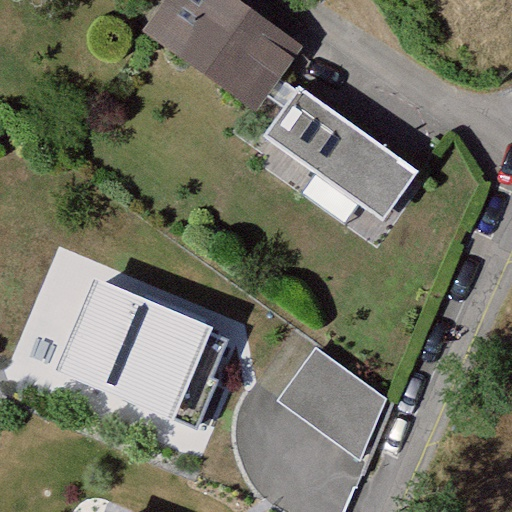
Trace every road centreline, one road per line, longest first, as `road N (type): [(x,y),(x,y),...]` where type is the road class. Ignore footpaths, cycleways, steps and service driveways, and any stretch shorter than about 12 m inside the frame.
road 1 (residential): [(511,233),(378,511)]
road 2 (residential): [(511,150),(300,0)]
